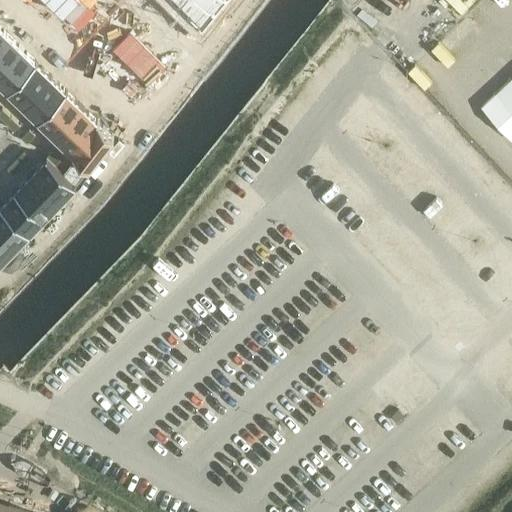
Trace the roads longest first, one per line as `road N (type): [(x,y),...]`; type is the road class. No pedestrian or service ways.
road 1 (residential): [(30,405),(284,156),(409,0)]
road 2 (residential): [(243,0),(133,140),(0,285)]
road 3 (unknown): [(511,144),(491,121),(478,85),(482,66),(511,37)]
